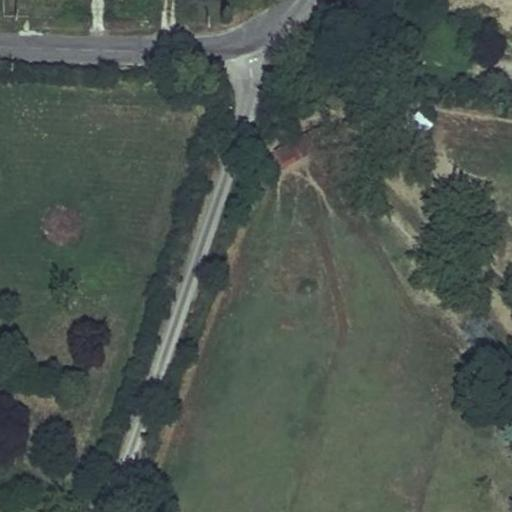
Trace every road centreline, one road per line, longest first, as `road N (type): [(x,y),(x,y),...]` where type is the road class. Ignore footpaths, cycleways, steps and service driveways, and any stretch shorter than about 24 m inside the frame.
road 1 (unclassified): [(108,511),(253,97),(243,43)]
road 2 (unclassified): [(0,47),(196,51),(243,43)]
